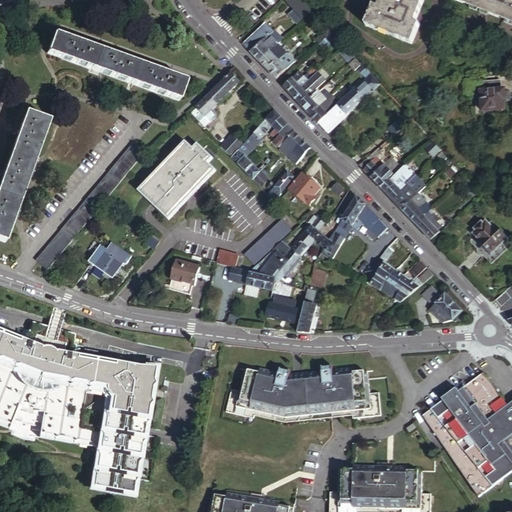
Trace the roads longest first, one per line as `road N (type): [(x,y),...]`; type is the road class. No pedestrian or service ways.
road 1 (residential): [(0,272),(115,312),(275,339),(480,335)]
road 2 (residential): [(487,319),(478,300),(186,0)]
road 3 (unknown): [(0,305),(185,362),(192,386),(180,428),(152,433)]
